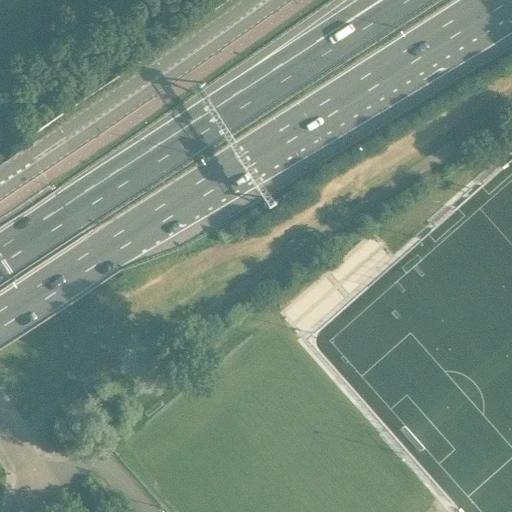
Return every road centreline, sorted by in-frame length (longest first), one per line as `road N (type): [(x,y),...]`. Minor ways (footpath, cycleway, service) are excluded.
road 1 (motorway): [(0,318),(494,0)]
road 2 (motorway): [(395,0),(0,254)]
road 3 (tertiary): [(0,190),(278,0)]
road 4 (tertiary): [(253,0),(0,175)]
